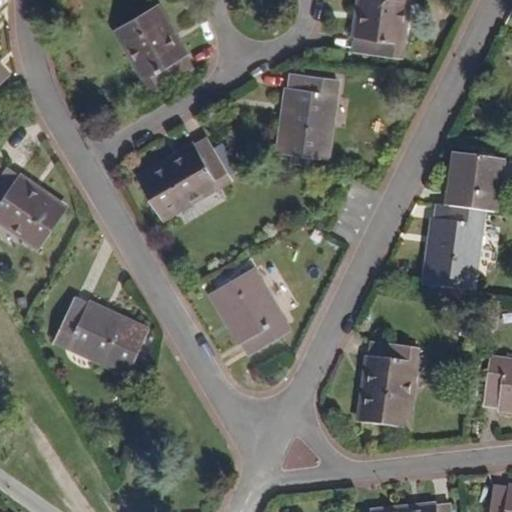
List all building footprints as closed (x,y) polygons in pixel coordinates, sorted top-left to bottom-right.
[(391,53),(397,0),(356,0),(352,48),(391,53)] [(150,88),(188,66),(152,5),(114,25),(150,88)] [(322,155),(332,78),(287,73),(278,151),(322,155)] [(160,214),(227,174),(203,137),(137,177),(160,214)] [(497,156),(453,152),(448,204),(478,206),(492,208),(497,156)] [(0,217),(38,244),(61,208),(4,168),(0,173),(0,217)] [(469,287),(478,206),(448,204),(435,203),(426,283),(469,287)] [(247,351),(284,330),(247,268),(210,290),(247,351)] [(125,369),(143,330),(71,299),(55,336),(125,369)] [(402,425),(412,345),(368,340),(357,420),(402,425)] [(511,405),(511,362),(485,359),(481,401),(511,405)] [(511,511),(511,487),(492,485),(489,511),(511,511)]
